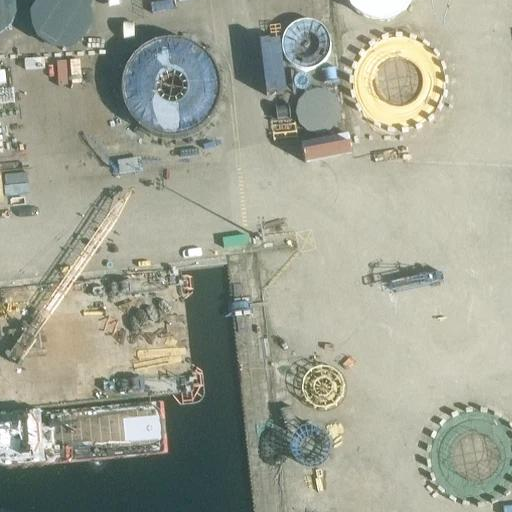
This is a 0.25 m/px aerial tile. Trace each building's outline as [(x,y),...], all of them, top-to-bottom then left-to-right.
[(0,0),(0,31),(9,31),(8,0),(0,0)] [(77,52),(97,3),(89,0),(43,0),(29,32),(77,52)] [(392,0),(382,23),(423,42),(442,0),(392,0)] [(282,57),(319,67),(329,28),(291,19),(282,57)] [(127,96),(141,129),(186,132),(186,125),(216,113),(218,83),(201,41),(168,39),(129,55),(127,96)] [(0,43),(0,80),(5,81),(8,44),(0,43)] [(337,89),(297,94),(302,131),(342,126),(337,89)] [(145,175),(193,166),(189,147),(142,155),(145,175)] [(164,253),(165,260),(210,258),(210,250),(164,253)]
